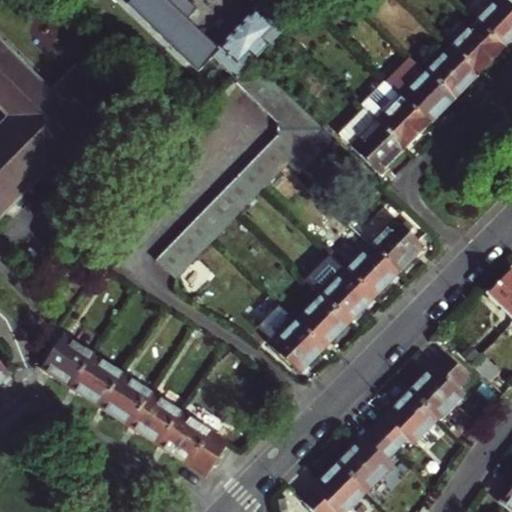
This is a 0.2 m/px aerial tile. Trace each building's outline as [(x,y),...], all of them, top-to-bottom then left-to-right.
[(216,57),(224,48),(193,18),(202,9),(193,0),(139,0),(135,4),(132,2),(132,3),(203,71),(216,58),(216,57)] [(511,0),(496,0),(476,21),(505,49),(511,41),(511,0)] [(238,78),(255,60),(284,30),(288,25),(266,4),(260,11),(224,48),(216,57),(216,58),(238,78)] [(476,21),(451,46),(480,74),(505,49),(476,21)] [(0,103),(11,114),(31,134),(0,165),(0,215),(46,170),(52,176),(104,125),(99,120),(125,94),(103,73),(97,79),(78,61),(52,88),(0,37),(0,103)] [(427,71),(455,99),(480,74),(451,46),(427,71)] [(427,71),(412,57),(388,82),(431,123),(455,99),(427,71)] [(236,81),(249,93),(269,73),(255,60),(238,78),(236,81)] [(269,73),(249,93),(260,104),(280,83),(269,73)] [(431,123),(388,82),(363,107),(378,121),(406,148),(431,123)] [(280,83),(260,104),(271,114),(290,93),(280,83)] [(290,93),(271,114),(280,124),(300,102),(290,93)] [(325,126),(300,102),(280,124),(280,135),(299,153),(314,138),(325,126)] [(406,148),(378,121),(376,122),(367,113),(344,136),(381,173),(406,148)] [(0,165),(31,134),(11,114),(0,125),(0,165)] [(299,153),(280,135),(269,146),(288,164),(291,161),(299,153)] [(288,164),(269,146),(258,156),(277,175),(288,164)] [(277,175),(258,156),(248,167),(267,186),(277,175)] [(267,186),(248,167),(237,178),(256,196),(266,186),(267,186)] [(256,196),(237,178),(227,188),(246,207),(256,196)] [(246,207),(227,188),(217,198),(236,217),(241,212),(246,207)] [(236,217),(217,198),(208,207),(227,226),(236,217)] [(227,226),(208,207),(198,218),(217,236),(227,226)] [(427,244),(399,217),(374,243),(401,270),(427,244)] [(217,236),(198,218),(187,229),(206,247),(216,237),(217,236)] [(187,229),(177,238),(196,257),(206,247),(187,229)] [(196,257),(177,238),(166,249),(185,268),(196,257)] [(401,270),(374,243),(349,268),(376,296),(401,270)] [(185,268),(166,249),(156,260),(175,278),(185,268)] [(376,296),(349,268),(324,293),(352,321),(376,296)] [(511,274),(492,295),(511,314),(511,274)] [(352,321),(324,293),(299,318),(327,346),(352,321)] [(327,346),(299,318),(275,343),(303,370),(327,346)] [(44,368),(74,387),(96,353),(67,334),(44,368)] [(469,375),(446,352),(410,389),(439,417),(463,393),(457,387),(469,375)] [(74,387),(103,407),(126,373),(96,353),(74,387)] [(500,372),(482,355),(473,364),(490,382),(500,372)] [(0,361),(0,388),(14,375),(0,361)] [(132,426),(155,392),(126,373),(103,407),(132,426)] [(413,444),(439,417),(410,389),(374,426),(397,448),(407,438),(413,444)] [(184,411),(155,392),(132,426),(161,445),(184,411)] [(232,442),(184,411),(161,445),(208,476),(232,442)] [(385,460),(397,448),(374,426),(338,462),(367,491),(391,466),(385,460)] [(345,511),(367,491),(338,462),(301,500),(312,511),(333,511),(336,510),(337,511),(345,511)]
